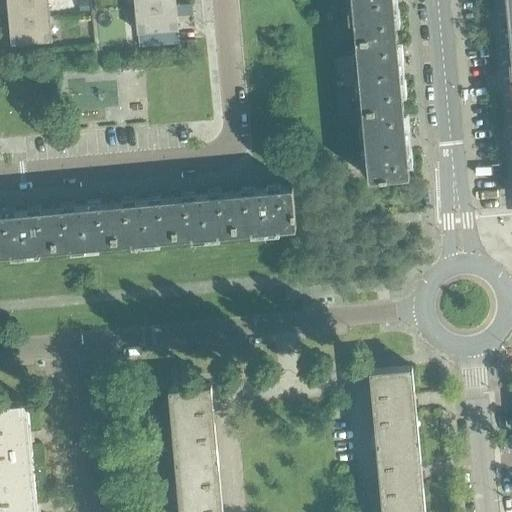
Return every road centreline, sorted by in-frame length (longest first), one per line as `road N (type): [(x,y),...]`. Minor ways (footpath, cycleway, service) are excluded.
road 1 (residential): [(0,174),(219,155),(231,147),(224,0)]
road 2 (residential): [(92,340),(425,311)]
road 3 (tertiary): [(462,263),(436,0)]
road 4 (residential): [(107,511),(92,340)]
road 5 (residential): [(487,511),(472,346)]
